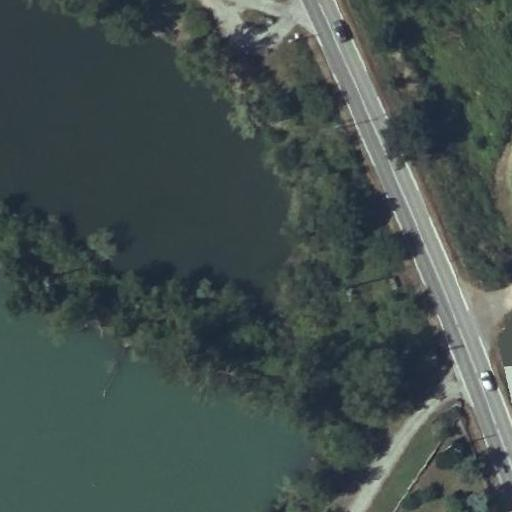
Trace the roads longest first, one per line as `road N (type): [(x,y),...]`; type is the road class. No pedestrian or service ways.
road 1 (primary): [(311,0),(455,324),(511,487)]
road 2 (unknown): [(466,355),(384,447),(347,511)]
